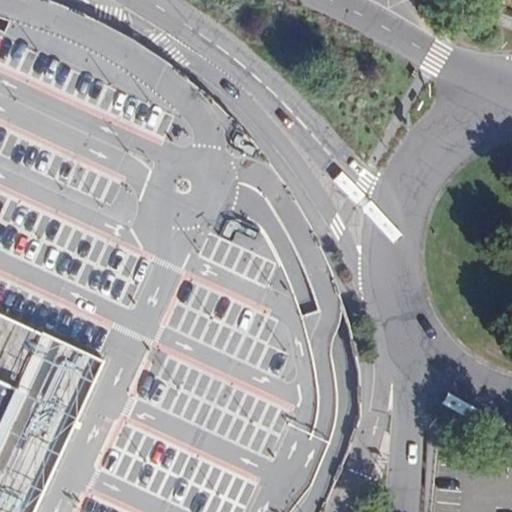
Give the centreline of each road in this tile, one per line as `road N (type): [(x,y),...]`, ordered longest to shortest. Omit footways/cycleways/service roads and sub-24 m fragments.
road 1 (secondary): [(147,0),(279,99),(391,219)]
road 2 (secondary): [(506,108),(435,54),(336,0)]
road 3 (secondary): [(412,339),(404,511)]
road 4 (secondary): [(506,108),(474,119),(422,160),(391,219)]
road 5 (secondary): [(391,219),(391,290),(412,339)]
road 6 (secondary): [(412,339),(441,371),(478,395),(511,404)]
